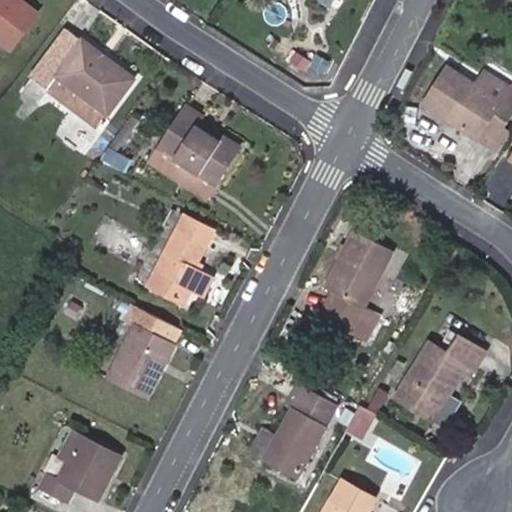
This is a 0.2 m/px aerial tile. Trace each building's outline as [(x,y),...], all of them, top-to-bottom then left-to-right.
[(0,0),(0,37),(12,47),(38,12),(22,0),(0,0)] [(108,113),(136,76),(83,37),(81,37),(70,28),(23,90),(36,100),(43,91),(56,73),(108,113)] [(288,59),(292,50),(280,42),(275,51),(288,59)] [(307,70),(312,61),(297,52),(292,61),(307,70)] [(453,59),(425,103),(492,145),(511,113),(511,95),(506,92),(453,59)] [(96,130),(108,113),(56,73),(43,91),(96,130)] [(204,114),(188,104),(149,162),(206,199),(242,145),(201,119),(204,114)] [(108,149),(102,159),(113,165),(119,155),(108,149)] [(194,287),(203,271),(195,267),(215,229),(185,213),(148,283),(179,300),(188,285),(194,287)] [(366,305),(376,287),(396,248),(358,229),(328,285),(335,289),(324,313),(379,340),(391,317),(366,305)] [(214,276),(203,271),(194,287),(205,293),(214,276)] [(480,307),(466,298),(458,309),(473,319),(480,307)] [(182,327),(135,303),(127,318),(135,322),(109,374),(149,396),(177,344),(174,343),(182,327)] [(456,343),(437,331),(432,340),(450,351),(456,343)] [(487,351),(461,334),(456,343),(450,351),(432,340),(397,395),(434,417),(435,415),(446,422),(457,404),(447,397),(468,364),(476,368),(487,351)] [(298,477),(341,402),(302,379),(289,401),(295,405),(278,435),(265,458),(298,477)] [(19,395),(9,389),(3,399),(13,404),(19,395)] [(372,450),(380,437),(372,432),(381,416),(377,413),(362,404),(348,428),(345,433),(372,450)] [(84,432),(73,427),(51,471),(61,476),(84,432)] [(265,458),(278,435),(264,428),(252,450),(265,458)] [(124,453),(84,432),(61,476),(51,471),(48,470),(40,485),(70,501),(77,488),(100,499),(124,453)] [(368,511),(376,499),(347,483),(338,499),(362,511),(368,511)] [(362,511),(338,499),(333,496),(324,511),(362,511)]
